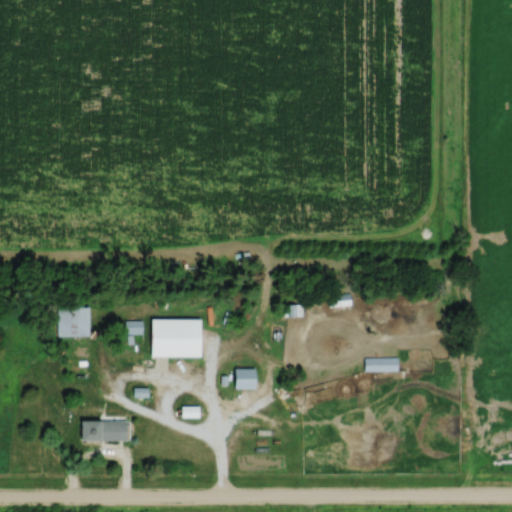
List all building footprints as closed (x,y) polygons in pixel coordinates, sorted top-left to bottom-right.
[(348,294),(326,294),(326,307),(348,307),(348,294)] [(54,306),(54,335),(84,335),(84,306),(54,306)] [(140,333),(140,319),(121,319),(121,333),(140,333)] [(395,371),(395,356),(360,356),(360,371),(395,371)] [(228,388),(250,388),(250,367),(228,367),(228,388)] [(121,419),(74,419),(74,439),(121,439),(121,419)]
